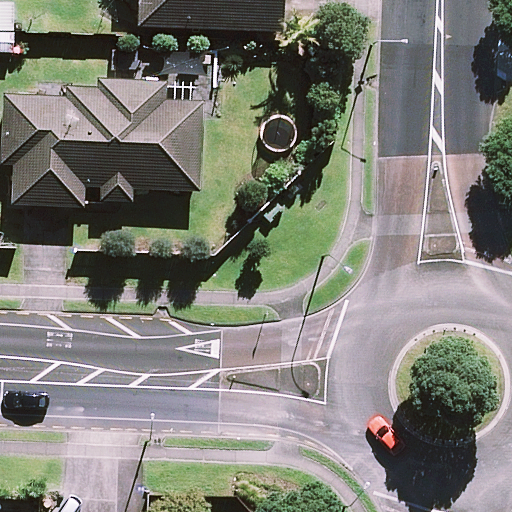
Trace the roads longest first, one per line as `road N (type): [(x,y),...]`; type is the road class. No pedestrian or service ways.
road 1 (tertiary): [(361,388),(0,372)]
road 2 (tertiary): [(444,295),(453,0)]
road 3 (tertiary): [(447,487),(395,464),(365,417),(361,388)]
road 4 (tertiary): [(361,388),(368,355),(386,327),(412,305),(444,295)]
